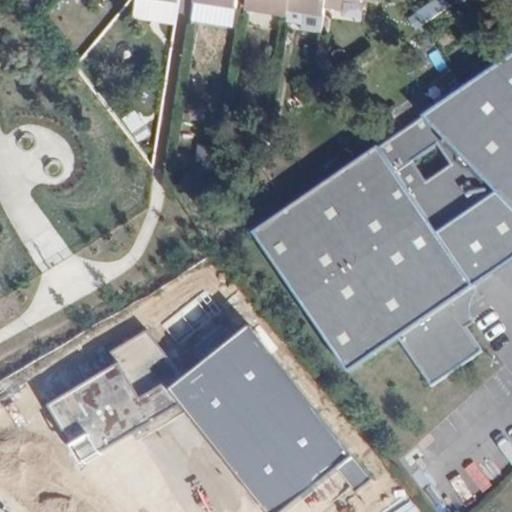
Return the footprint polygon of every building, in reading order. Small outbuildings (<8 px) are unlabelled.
[(181,0),(178,0),(133,0),(131,15),(177,24),(181,0)] [(196,0),(196,1),(238,8),(238,0),(196,0)] [(249,0),(248,10),(290,16),(292,0),(249,0)] [(292,0),(290,16),(289,23),(305,25),(306,15),(325,17),(326,12),(328,0),(292,0)] [(328,0),(326,12),(341,14),(344,3),(363,5),(363,3),(378,4),(378,0),(328,0)] [(511,59),(258,230),(352,371),(402,338),(434,386),(486,351),(454,303),(511,263),(511,59)] [(335,86),(328,75),(310,87),(317,97),(335,86)] [(317,97),(310,87),(301,94),(308,104),(317,97)] [(152,131),(136,107),(123,115),(139,139),(152,131)] [(49,407),(84,464),(182,416),(265,511),(288,511),(340,472),(356,458),(252,327),(237,340),(226,328),(194,353),(203,366),(185,380),(148,331),(111,353),(120,368),(49,407)] [(374,481),(356,458),(340,472),(358,494),(374,481)]
